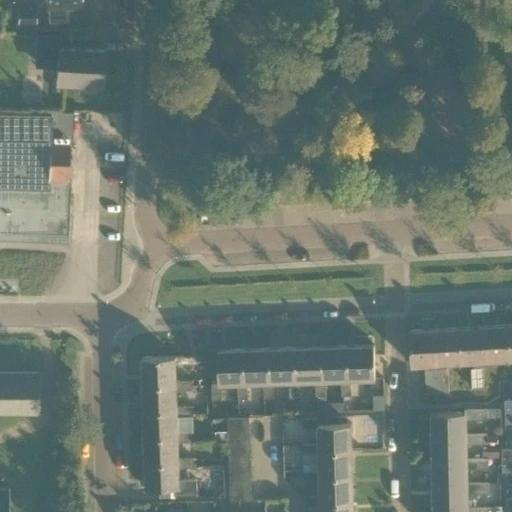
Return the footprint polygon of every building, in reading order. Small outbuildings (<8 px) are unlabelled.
[(44,0),(45,8),(47,8),(47,22),(67,21),(66,7),(81,6),(80,0),(44,0)] [(16,9),(17,24),(35,23),(34,8),(16,9)] [(36,34),(35,50),(46,51),(45,68),(57,68),(56,81),(101,84),(103,51),(59,49),(60,35),(36,34)] [(0,112),(0,237),(1,239),(67,241),(67,210),(66,210),(67,179),(66,179),(67,144),(69,144),(71,111),(49,111),(49,113),(0,112)] [(511,323),(503,324),(506,362),(511,361),(511,323)] [(503,324),(482,325),(485,374),(494,374),(493,362),(506,362),(503,324)] [(482,325),(460,326),(463,364),(475,364),(475,375),(485,374),(482,325)] [(460,326),(439,328),(442,377),(451,377),(450,365),(463,364),(460,326)] [(439,328),(416,329),(419,367),(432,366),(432,378),(442,377),(439,328)] [(373,346),(347,347),(347,380),(341,380),(341,396),(351,395),(351,379),(374,379),(373,346)] [(321,347),(294,348),(295,381),(289,382),(289,398),(299,397),(298,381),(315,381),(322,381),(321,347)] [(341,380),(347,380),(347,347),(321,347),(322,381),(315,381),(316,397),(325,396),(325,380),(341,380)] [(243,349),(244,383),(238,383),(238,400),(247,399),(247,383),(264,382),(270,382),(269,348),(243,349)] [(273,382),(289,382),(295,381),(294,348),(269,348),(270,382),(264,382),(264,398),(273,398),(273,382)] [(244,383),(243,349),(217,350),(218,384),(211,384),(212,400),(221,400),(221,384),(238,383),(244,383)] [(141,384),(175,383),(175,390),(192,389),(191,381),(175,382),(174,358),(141,359),(141,384)] [(0,411),(41,411),(41,371),(0,371),(0,411)] [(141,384),(142,410),(176,409),(176,416),(192,416),(192,407),(176,407),(175,390),(175,383),(141,384)] [(288,403),(277,403),(277,412),(288,412),(288,403)] [(466,437),(465,433),(465,419),(486,418),(486,408),(465,408),(465,412),(432,413),(432,437),(466,437)] [(176,416),(176,409),(142,410),(143,436),(177,435),(177,442),(193,442),(193,432),(176,433),(176,416)] [(227,419),(227,429),(248,428),(248,418),(227,419)] [(318,428),(318,445),(318,452),(352,451),(351,424),(318,425),(318,418),(302,418),(302,428),(318,428)] [(249,439),(248,428),(227,429),(227,431),(227,439),(249,439)] [(215,440),(227,439),(227,431),(215,431),(215,440)] [(432,437),(432,462),(466,462),(466,458),(466,444),(487,443),(487,442),(487,434),(487,432),(465,433),(466,437),(432,437)] [(487,442),(497,442),(497,434),(487,434),(487,442)] [(144,462),(178,461),(178,468),(194,468),(193,458),(177,459),(177,442),(177,435),(143,436),(144,462)] [(227,439),(228,450),(249,449),(249,439),(227,439)] [(352,476),(352,451),(318,452),(318,445),(302,445),(302,453),(318,453),(319,470),(319,477),(352,476)] [(487,457),(499,457),(499,447),(482,448),(482,457),(487,457)] [(511,448),(502,449),(502,461),(511,460),(511,448)] [(228,450),(228,460),(249,459),(249,449),(228,450)] [(466,458),(466,462),(432,462),(433,487),(467,486),(467,482),(467,468),(487,468),(487,457),(482,457),(466,458)] [(228,470),(250,470),(249,459),(228,460),(228,470)] [(511,460),(502,461),(503,472),(511,472),(511,460)] [(144,462),(145,488),(156,488),(157,495),(195,494),(194,479),(178,479),(178,468),(178,461),(144,462)] [(228,470),(229,481),(250,480),(250,470),(228,470)] [(319,479),(319,497),(319,503),(353,503),(352,476),(319,477),(319,470),(303,470),(303,480),(319,479)] [(229,481),(229,491),(250,490),(250,480),(229,481)] [(467,482),(467,486),(433,487),(433,511),(467,510),(467,506),(467,493),(488,493),(488,482),(467,482)] [(0,511),(9,511),(10,486),(0,486),(0,511)] [(229,501),(251,501),(250,490),(229,491),(229,501)] [(319,506),(319,511),(352,511),(353,503),(319,503),(319,497),(303,497),(303,506),(319,506)]
